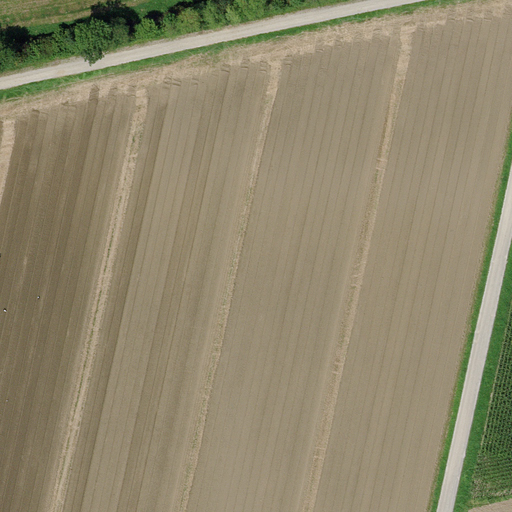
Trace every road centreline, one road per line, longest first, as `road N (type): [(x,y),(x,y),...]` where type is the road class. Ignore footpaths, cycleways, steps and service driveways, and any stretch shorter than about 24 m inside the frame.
road 1 (track): [(408,0),(0,84)]
road 2 (track): [(511,202),(445,511)]
